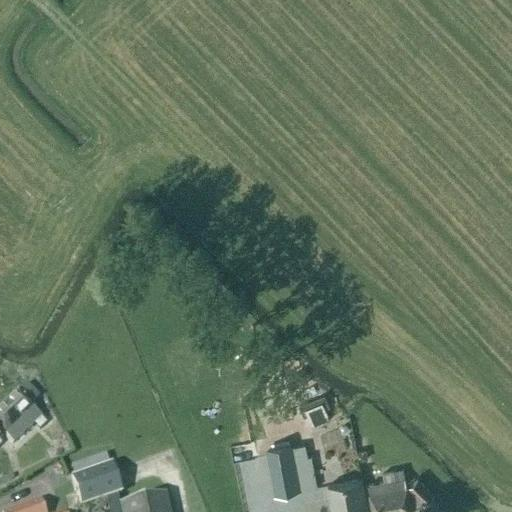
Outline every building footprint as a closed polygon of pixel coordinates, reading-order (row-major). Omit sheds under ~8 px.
[(17,393),(0,409),(0,433),(4,437),(12,445),(40,418),(32,410),(33,410),(29,407),(38,399),(25,385),(17,393)] [(322,403),(304,410),(307,417),(312,428),(329,420),(325,410),(322,403)] [(275,497),(301,492),(294,460),(306,458),(304,445),(291,448),(291,445),(266,450),(275,497)] [(111,467),(70,481),(81,510),(121,495),(111,467)] [(392,472),(380,474),(382,483),(368,486),(370,494),(369,494),(372,511),(411,511),(433,494),(416,477),(415,478),(413,476),(405,484),(404,479),(402,469),(392,471),(392,472)] [(328,487),(332,511),(366,511),(361,480),(328,487)] [(119,511),(167,511),(164,497),(118,507),(119,511)] [(12,511),(43,511),(40,502),(12,511)]
